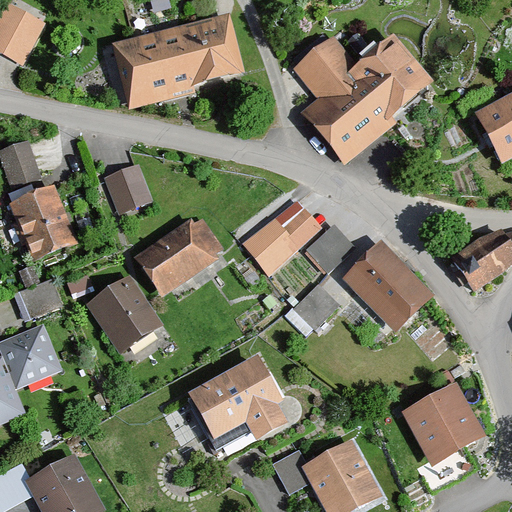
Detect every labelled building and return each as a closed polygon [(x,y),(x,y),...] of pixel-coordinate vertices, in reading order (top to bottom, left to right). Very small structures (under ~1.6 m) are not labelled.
[(38,28),(7,12),(0,25),(0,52),(20,63),(38,28)] [(135,113),(253,81),(235,16),(117,48),(135,113)] [(443,87),(400,37),(366,67),(340,37),(299,72),(331,108),(312,124),(350,167),(443,87)] [(510,166),(511,164),(511,98),(483,113),(510,166)] [(36,141),(3,154),(17,191),(50,179),(36,141)] [(138,172),(108,184),(120,215),(150,203),(138,172)] [(38,265),(85,246),(60,186),(14,205),(38,265)] [(247,248),(269,273),(317,232),(296,207),(247,248)] [(511,234),(503,222),(453,255),(476,289),(511,264),(511,234)] [(162,296),(211,263),(190,232),(141,265),(162,296)] [(352,251),(334,232),(311,253),(328,272),(352,251)] [(350,285),(396,332),(428,301),(382,254),(350,285)] [(52,279),(16,292),(26,320),(63,306),(52,279)] [(318,280),(292,307),(317,330),(342,302),(318,280)] [(122,354),(158,329),(128,286),(92,310),(122,354)] [(59,373),(42,331),(0,347),(0,351),(4,361),(15,390),(59,373)] [(293,408),(266,359),(196,398),(224,447),(252,431),(261,449),(295,431),(285,412),(293,408)] [(0,425),(26,416),(15,390),(4,361),(0,361),(0,425)] [(481,443),(456,395),(408,419),(434,467),(481,443)] [(307,470),(330,511),(368,511),(389,501),(357,443),(307,470)] [(46,511),(106,511),(108,511),(79,454),(30,478),(46,511)]
